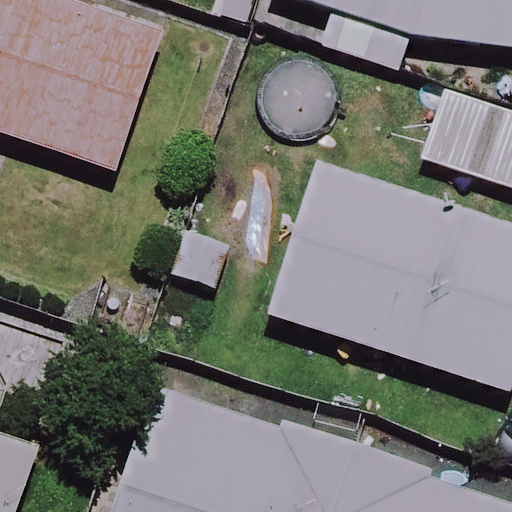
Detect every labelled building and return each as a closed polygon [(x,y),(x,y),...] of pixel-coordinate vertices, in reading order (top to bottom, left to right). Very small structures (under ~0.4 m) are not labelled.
[(163,49),(22,0),(0,0),(0,139),(117,181),(163,49)] [(511,0),(286,0),(283,28),(511,56),(511,0)] [(511,122),(445,101),(423,166),(511,195),(511,122)] [(511,393),(511,235),(317,174),(269,324),(510,401),(511,393)] [(0,368),(0,511),(21,511),(40,455),(0,442),(0,411),(13,373),(0,368)] [(511,511),(511,509),(155,392),(115,511),(511,511)]
